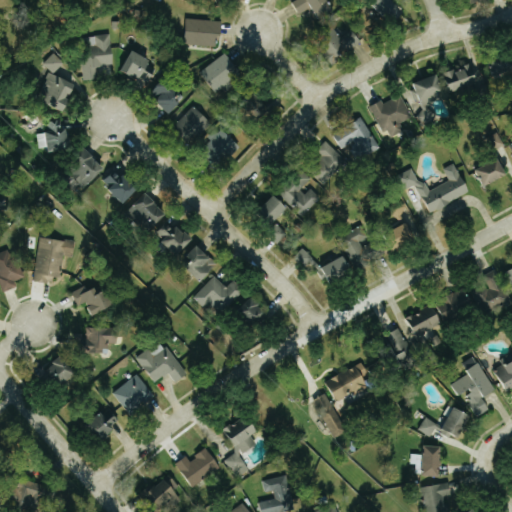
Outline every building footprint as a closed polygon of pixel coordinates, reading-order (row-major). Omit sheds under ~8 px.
[(297,0),(293,3),(300,15),(310,9),(317,21),(336,10),(329,0),(297,0)] [(404,10),(394,0),(376,0),(373,3),(391,21),(404,10)] [(186,45),(217,46),(218,21),(187,19),(186,45)] [(85,36),(86,80),(97,80),(97,66),(113,66),(113,35),(85,36)] [(150,67),(153,60),(133,51),(123,72),(150,85),(157,71),(150,67)] [(65,63),(55,53),(44,63),(54,74),(65,63)] [(243,74),(227,53),(201,73),(217,94),(243,74)] [(481,81),(473,63),(446,74),(454,93),(481,81)] [(511,76),(511,63),(497,64),(497,76),(511,76)] [(39,102),(68,111),(77,82),(48,73),(39,102)] [(447,95),(440,75),(410,84),(417,104),(422,102),(428,120),(434,118),(428,102),(447,95)] [(172,114),(182,104),(175,98),(179,93),(165,79),(151,93),(172,114)] [(413,117),(401,95),(384,104),(382,101),(372,106),(389,139),(406,131),(402,123),(413,117)] [(213,124),(196,106),(174,126),(192,145),(213,124)] [(380,146),(363,117),(335,134),(352,163),(380,146)] [(40,148),(51,147),(51,148),(76,145),(74,126),(64,127),(63,120),(48,122),(49,133),(39,134),(40,148)] [(203,149),(220,166),(241,147),(221,126),(208,138),(211,142),(203,149)] [(505,145),(499,132),(486,138),(493,151),(505,145)] [(326,187),(349,164),(328,142),(315,153),(323,161),(311,172),(326,187)] [(82,191),(105,171),(91,153),(67,173),(82,191)] [(485,185),(509,178),(504,161),(480,169),(485,185)] [(472,193),(459,167),(447,173),(450,181),(431,190),(426,180),(420,183),(413,168),(395,177),(401,189),(413,183),(428,214),(472,193)] [(126,204),(142,189),(124,171),(120,175),(116,171),(105,182),(126,204)] [(322,199),(309,186),(314,181),(303,171),(281,194),(311,222),(316,216),(311,211),(322,199)] [(129,210),(151,236),(155,232),(177,256),(192,243),(149,193),(129,210)] [(273,224),(290,209),(277,195),(261,210),(273,224)] [(278,243),(288,234),(278,224),(269,233),(278,243)] [(374,242),(364,247),(361,241),(369,238),(363,225),(341,236),(357,271),(383,259),(374,242)] [(36,282),(55,284),(55,277),(62,278),(64,255),(75,256),(77,241),(40,238),(36,282)] [(219,264),(198,245),(182,263),(202,282),(219,264)] [(22,279),(14,250),(0,253),(0,276),(4,292),(19,288),(17,281),(22,279)] [(334,284),(355,272),(346,255),(324,267),(334,284)] [(498,273),(470,287),(484,314),(511,300),(498,273)] [(219,319),(246,291),(235,280),(228,288),(216,276),(196,297),(219,319)] [(79,306),(88,302),(94,316),(116,306),(109,291),(100,295),(97,288),(89,292),(87,286),(73,292),(79,306)] [(453,324),(476,303),(462,288),(439,309),(453,324)] [(238,314),(258,331),(272,315),(253,297),(238,314)] [(420,340),(445,323),(431,303),(407,320),(420,340)] [(400,365),(414,360),(402,327),(388,333),(400,365)] [(111,344),(119,344),(119,329),(88,328),(87,351),(111,352),(111,344)] [(138,358),(156,383),(170,373),(177,383),(189,375),(169,347),(156,357),(151,349),(138,358)] [(511,393),(511,360),(510,355),(500,360),(503,366),(497,368),(509,395),(511,393)] [(81,371),(61,357),(48,375),(68,389),(81,371)] [(478,363),(474,357),(462,365),(466,371),(478,363)] [(339,403),(374,382),(362,362),(327,382),(339,403)] [(484,398),(496,392),(482,364),(470,370),(484,398)] [(127,412),(153,396),(140,375),(115,391),(127,412)] [(333,439),(346,433),(329,394),(315,400),(333,439)] [(88,428),(103,441),(123,420),(108,406),(88,428)] [(445,429),(459,437),(470,415),(455,407),(445,429)] [(250,471),(242,455),(258,446),(252,435),(259,432),(250,415),(225,428),(239,454),(227,460),(236,479),(250,471)] [(420,430),(432,437),(440,425),(427,418),(420,430)] [(442,477),(443,447),(427,446),(426,455),(412,454),(412,465),(418,465),(417,476),(442,477)] [(191,461),(188,457),(177,464),(192,486),(221,467),(208,449),(191,461)] [(144,494),(157,511),(180,496),(175,490),(180,486),(170,474),(144,494)] [(262,511),(287,511),(296,510),(289,476),(264,481),(266,492),(275,491),(276,499),(260,502),(262,511)] [(16,505),(28,511),(37,511),(49,490),(29,480),(16,505)] [(426,511),(455,511),(452,483),(423,487),(426,511)]
